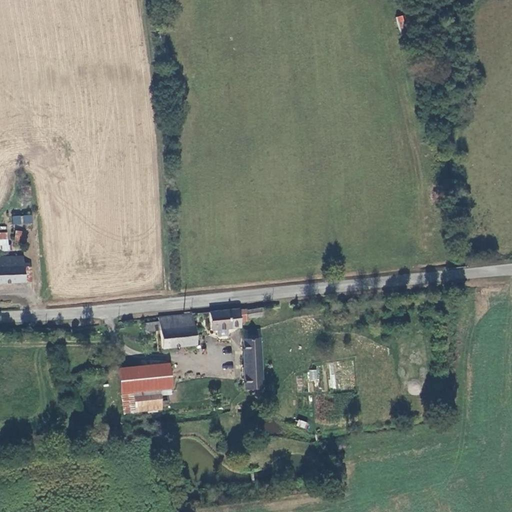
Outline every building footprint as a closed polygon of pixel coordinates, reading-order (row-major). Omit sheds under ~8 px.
[(395,17),(399,30),(407,28),(403,15),(395,17)] [(12,215),(12,225),(32,225),(32,215),(12,215)] [(14,241),(23,241),(23,231),(15,230),(14,241)] [(7,231),(0,232),(0,250),(9,249),(7,231)] [(0,284),(24,283),(22,258),(0,259),(0,284)] [(238,312),(237,309),(208,312),(210,329),(239,325),(239,320),(238,312)] [(249,319),(249,317),(248,311),(238,312),(239,320),(249,319)] [(192,346),(188,315),(157,319),(157,322),(158,331),(160,349),(192,346)] [(143,332),(158,331),(157,322),(142,324),(143,332)] [(262,388),(259,329),(240,330),(243,389),(262,388)] [(165,364),(116,369),(119,394),(120,393),(155,389),(168,388),(165,364)] [(318,369),(307,370),(308,380),(318,380),(318,369)] [(155,389),(120,393),(123,413),(158,409),(155,389)] [(297,419),(296,426),(306,428),(308,422),(297,419)]
